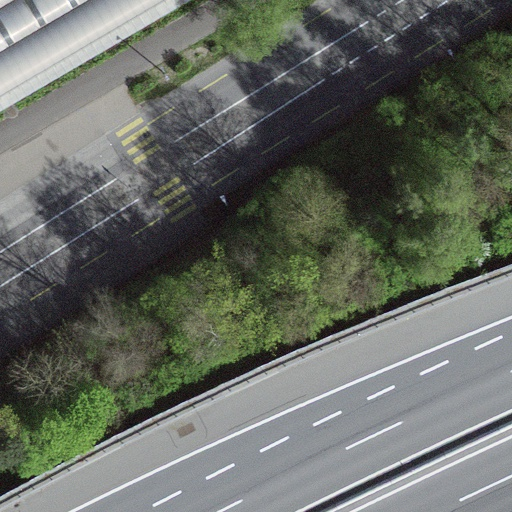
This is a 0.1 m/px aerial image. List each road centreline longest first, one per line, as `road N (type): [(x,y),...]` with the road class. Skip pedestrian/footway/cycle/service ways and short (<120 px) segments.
road 1 (secondary): [(424,0),(0,267)]
road 2 (motorway): [(511,371),(217,511)]
